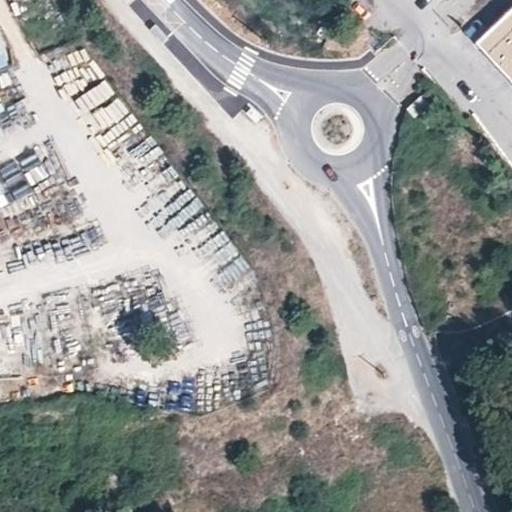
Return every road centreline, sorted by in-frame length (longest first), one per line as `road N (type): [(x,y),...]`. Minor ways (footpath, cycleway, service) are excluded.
road 1 (tertiary): [(476,511),(352,164)]
road 2 (tertiary): [(302,113),(161,0)]
road 3 (tertiary): [(352,164),(372,136),(360,104),(329,95),(302,113)]
